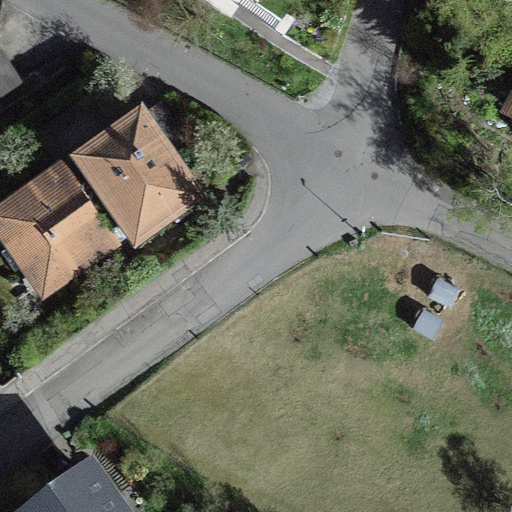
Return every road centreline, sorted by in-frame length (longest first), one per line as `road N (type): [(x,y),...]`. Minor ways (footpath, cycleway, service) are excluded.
road 1 (residential): [(355,173),(0,435)]
road 2 (residential): [(355,173),(44,0)]
road 3 (residential): [(379,0),(355,173)]
road 4 (residential): [(511,246),(355,173)]
